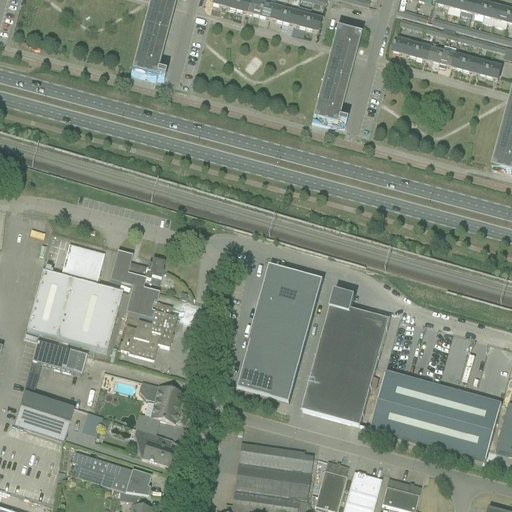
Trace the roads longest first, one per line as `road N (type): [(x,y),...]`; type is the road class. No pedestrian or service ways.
road 1 (primary): [(0,100),(511,238)]
road 2 (primary): [(511,215),(0,78)]
road 3 (unclassified): [(511,338),(429,317),(360,272),(256,237),(214,251)]
road 4 (unclassified): [(471,477),(197,407)]
road 5 (unclassified): [(214,251),(0,202)]
road 6 (unclassified): [(197,407),(214,251)]
road 7 (residential): [(350,134),(387,0)]
